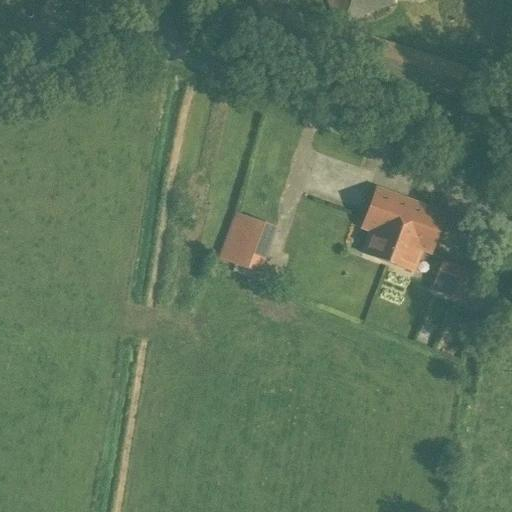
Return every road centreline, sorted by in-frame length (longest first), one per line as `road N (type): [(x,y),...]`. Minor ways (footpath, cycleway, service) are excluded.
road 1 (unclassified): [(511,225),(267,92),(186,54),(146,46)]
road 2 (unclassified): [(146,46),(109,51),(0,91)]
